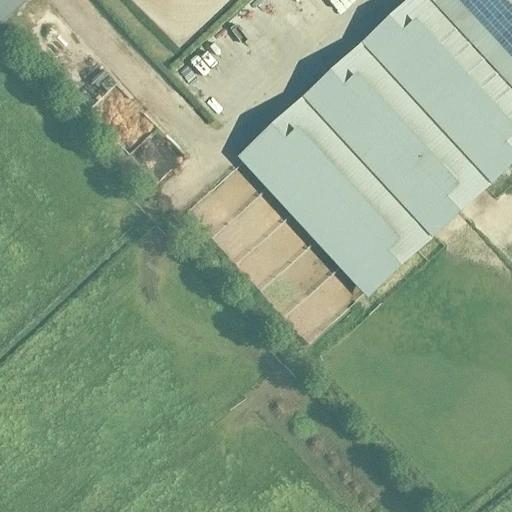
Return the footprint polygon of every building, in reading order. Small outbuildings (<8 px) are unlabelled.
[(0,0),(0,24),(26,0),(0,0)] [(224,21),(213,29),(227,49),(264,76),(269,70),(251,57),(250,56),(258,47),(247,39),(237,25),(260,42),(273,60),(275,59),(291,71),(304,53),(297,44),(285,53),(276,46),(309,23),(300,10),(290,2),(292,0),(235,0),(229,5),(243,25),(229,15),(224,21)] [(511,158),(511,0),(414,0),(241,161),(365,294),(511,158)] [(69,25),(49,41),(107,112),(126,97),(69,25)] [(140,151),(162,173),(183,152),(161,129),(154,135),(155,136),(140,151)]
